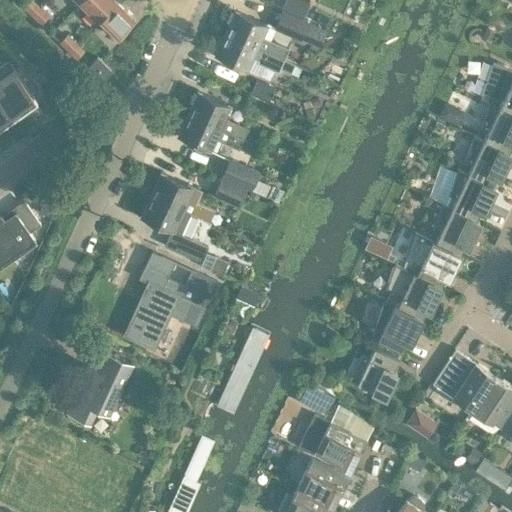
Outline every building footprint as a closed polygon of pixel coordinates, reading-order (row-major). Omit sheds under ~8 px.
[(29,0),(23,6),(32,15),(41,6),(34,0),(29,0)] [(98,19),(116,1),(115,0),(80,0),(80,1),(98,19)] [(303,15),(309,2),(303,0),(286,0),(284,6),(303,15)] [(116,1),(98,19),(116,37),(134,18),(116,1)] [(32,15),(41,23),(49,14),(41,6),(32,15)] [(227,33),(283,59),(288,49),(260,36),(266,24),(235,10),(228,26),(230,26),(227,33)] [(274,28),(299,39),(308,22),(282,10),(274,28)] [(58,42),(66,49),(75,41),(67,33),(58,42)] [(283,59),(227,33),(224,40),(222,39),(215,54),(246,68),(251,56),(258,59),(257,61),(278,71),(279,68),(290,73),(294,64),(283,59)] [(84,49),(75,41),(66,49),(76,58),(84,49)] [(111,70),(97,56),(86,67),(105,85),(109,80),(105,76),(111,70)] [(0,64),(0,100),(12,117),(36,100),(7,60),(0,64)] [(511,69),(505,66),(492,60),(480,96),(489,100),(499,105),(498,106),(511,112),(511,69)] [(270,101),(277,87),(258,78),(251,92),(270,101)] [(190,113),(242,137),(246,128),(223,117),(229,105),(198,90),(191,106),(193,107),(190,113)] [(268,101),(249,93),(244,104),(263,112),(268,101)] [(0,126),(12,117),(0,100),(0,126)] [(499,105),(489,100),(480,126),(487,129),(482,138),(482,139),(507,151),(507,150),(511,141),(511,112),(498,106),(499,105)] [(455,108),(442,102),(437,114),(455,123),(458,115),(455,108)] [(242,137),(190,113),(187,119),(185,118),(178,135),(208,149),(214,136),(238,147),(242,137)] [(482,138),(473,134),(464,160),(471,163),(467,172),(466,173),(491,185),(492,183),(496,175),(499,176),(511,151),(507,150),(507,151),(482,139),(482,138)] [(250,188),(258,170),(229,157),(221,175),(250,188)] [(491,185),(466,173),(467,172),(457,167),(448,193),(455,197),(450,206),(450,207),(475,219),(475,218),(480,208),(483,210),(495,185),(492,183),(491,185)] [(156,188),(153,195),(181,208),(191,212),(209,220),(215,208),(195,199),(194,201),(186,198),(191,186),(161,172),(154,187),(156,188)] [(213,193),(239,204),(246,188),(220,176),(213,193)] [(181,233),(191,212),(181,208),(153,195),(150,201),(148,200),(141,216),(170,229),(164,243),(201,260),(208,245),(181,233)] [(475,219),(450,207),(450,206),(441,201),(432,228),(439,231),(435,240),(434,241),(459,252),(464,242),(467,244),(478,219),(475,218),(475,219)] [(40,223),(25,203),(4,218),(0,213),(0,212),(0,262),(34,238),(29,230),(40,223)] [(459,252),(434,241),(435,240),(422,234),(413,260),(420,263),(415,272),(415,273),(440,284),(445,275),(448,276),(459,252)] [(210,269),(221,274),(227,261),(216,256),(210,269)] [(415,273),(415,272),(403,266),(394,262),(385,288),(389,290),(385,299),(396,304),(396,305),(421,317),(425,307),(429,308),(440,284),(415,273)] [(216,280),(191,268),(184,284),(144,266),(138,277),(154,284),(145,304),(139,301),(124,333),(152,346),(170,307),(186,315),(183,319),(195,325),(216,280)] [(410,340),(421,317),(396,305),(396,304),(385,299),(384,298),(371,335),(401,350),(407,339),(410,340)] [(270,333),(253,325),(216,405),(233,413),(270,333)] [(396,369),(393,368),(398,357),(373,345),(368,356),(361,353),(358,357),(353,355),(345,371),(349,373),(347,376),(384,394),(396,369)] [(454,346),(431,381),(441,387),(471,407),(494,373),(464,353),(454,346)] [(96,410),(107,415),(131,363),(103,350),(91,376),(80,401),(73,397),(66,412),(90,424),(96,410)] [(511,384),(494,373),(471,407),(501,427),(511,411),(511,384)] [(511,411),(501,427),(511,434),(511,411)] [(314,412),(298,444),(313,452),(314,449),(352,467),(353,465),(352,465),(359,449),(361,449),(366,437),(314,412)] [(186,511),(220,442),(202,434),(166,511),(186,511)] [(341,486),(343,486),(348,474),(311,456),(296,485),(333,503),(334,502),(341,486)] [(330,511),(335,502),(334,502),(333,503),(296,485),(292,495),(285,492),(277,509),(283,511),(330,511)] [(405,497),(395,511),(427,511),(422,508),(423,505),(423,501),(421,497),(418,495),(414,494),(410,495),(407,498),(405,497)]
